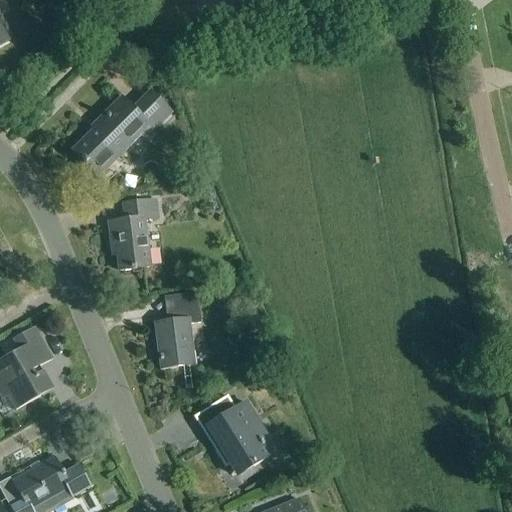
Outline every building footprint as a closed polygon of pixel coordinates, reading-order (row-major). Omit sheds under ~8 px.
[(0,47),(10,42),(0,24),(0,47)] [(153,133),(171,116),(150,95),(133,111),(122,100),(100,122),(102,124),(72,153),(105,186),(106,185),(99,178),(120,157),(116,154),(124,146),(125,148),(147,127),(153,133)] [(150,269),(144,222),(157,220),(155,203),(123,207),(125,223),(109,225),(112,248),(116,247),(120,273),(150,269)] [(239,301),(228,292),(220,302),(231,312),(239,301)] [(154,325),(160,372),(196,368),(190,327),(201,325),(199,307),(173,310),(174,322),(154,325)] [(0,420),(0,421),(53,392),(40,369),(52,362),(35,330),(13,343),(19,353),(0,363),(0,397),(2,401),(9,397),(17,411),(0,420)] [(194,420),(217,452),(214,454),(226,470),(229,467),(237,479),(268,456),(260,446),(262,444),(259,440),(257,441),(245,424),(252,418),(241,404),(231,411),(222,399),(194,420)] [(20,499),(8,506),(11,511),(31,511),(71,490),(76,498),(92,489),(79,466),(64,475),(54,458),(39,467),(40,468),(12,483),(20,499)] [(303,511),(299,502),(273,511),(303,511)]
